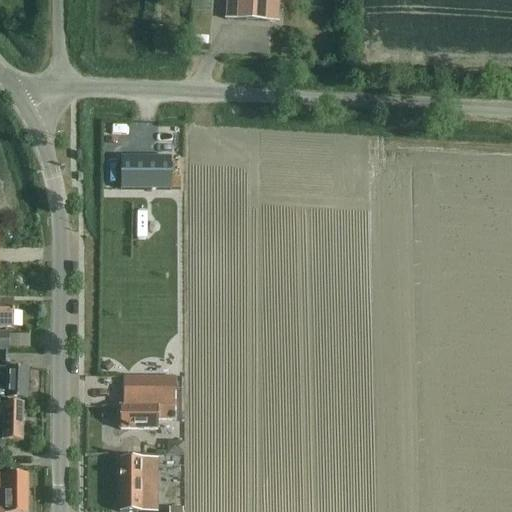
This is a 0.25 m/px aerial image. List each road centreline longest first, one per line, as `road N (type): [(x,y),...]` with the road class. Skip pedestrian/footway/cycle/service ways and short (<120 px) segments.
road 1 (unclassified): [(511,111),(59,89)]
road 2 (tertiary): [(60,511),(62,240),(51,172),(27,112)]
